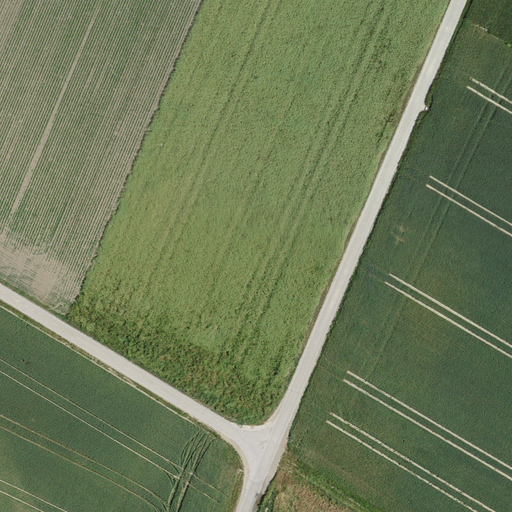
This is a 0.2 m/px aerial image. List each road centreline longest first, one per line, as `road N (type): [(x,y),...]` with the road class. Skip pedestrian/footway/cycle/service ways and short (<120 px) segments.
road 1 (track): [(460,0),(247,511)]
road 2 (track): [(269,453),(0,289)]
